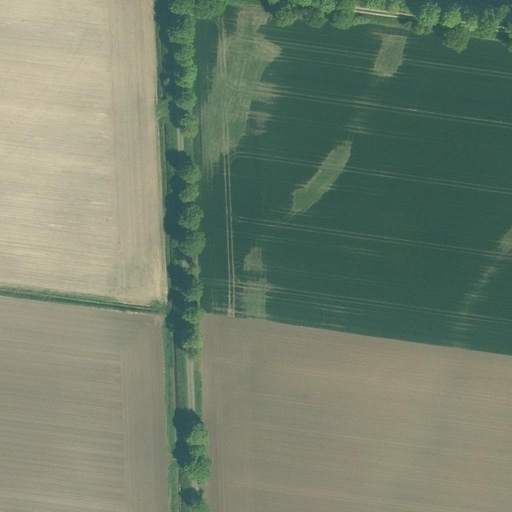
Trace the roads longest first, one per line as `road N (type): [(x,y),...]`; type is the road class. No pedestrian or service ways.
road 1 (unclassified): [(174,0),(195,511)]
road 2 (unclassified): [(275,0),(511,31)]
